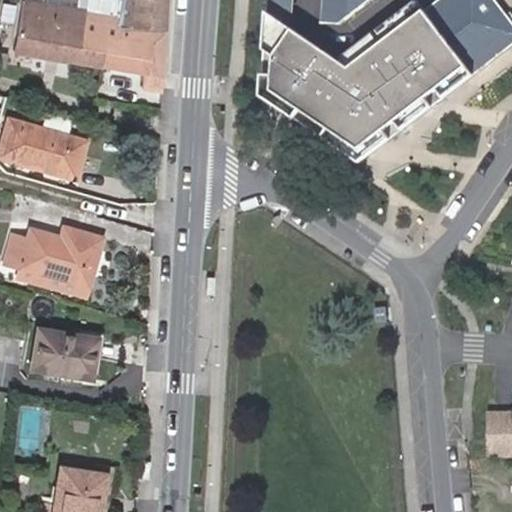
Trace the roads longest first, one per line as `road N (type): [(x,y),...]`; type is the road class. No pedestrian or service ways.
road 1 (tertiary): [(191,174),(174,511)]
road 2 (residential): [(191,174),(283,191),(415,288)]
road 3 (residential): [(415,288),(426,320),(443,511)]
road 4 (tertiary): [(203,0),(191,174)]
road 5 (residential): [(511,143),(415,288)]
